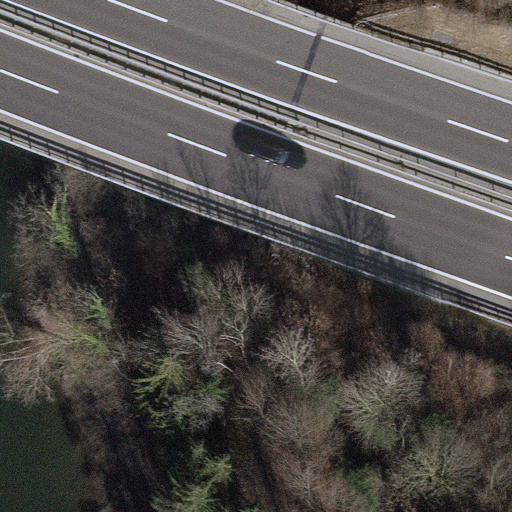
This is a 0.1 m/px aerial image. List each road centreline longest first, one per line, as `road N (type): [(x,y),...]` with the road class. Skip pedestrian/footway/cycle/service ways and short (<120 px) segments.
road 1 (motorway): [(0,72),(511,261)]
road 2 (motorway): [(511,141),(122,0)]
